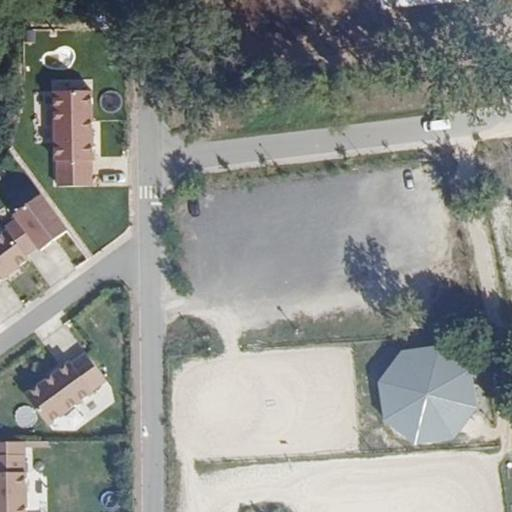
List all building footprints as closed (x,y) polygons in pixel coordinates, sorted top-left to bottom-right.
[(379,0),(381,11),(472,5),(471,0),(379,0)] [(77,105),(40,104),(41,173),(43,173),(43,198),(75,199),(75,174),(77,174),(77,105)] [(0,250),(13,267),(25,258),(28,263),(54,244),(27,208),(1,227),(5,232),(0,235),(0,250)] [(0,283),(16,272),(13,267),(0,250),(0,283)] [(440,344),(403,349),(376,380),(383,427),(421,445),(459,439),(481,410),(477,365),(440,344)] [(58,375),(13,408),(36,438),(81,405),(79,403),(94,392),(74,366),(60,376),(58,375)] [(0,455),(0,468),(12,468),(12,455),(0,455)] [(0,511),(14,511),(14,485),(13,485),(12,468),(0,468),(0,511)] [(118,492),(117,473),(98,474),(99,493),(118,492)]
